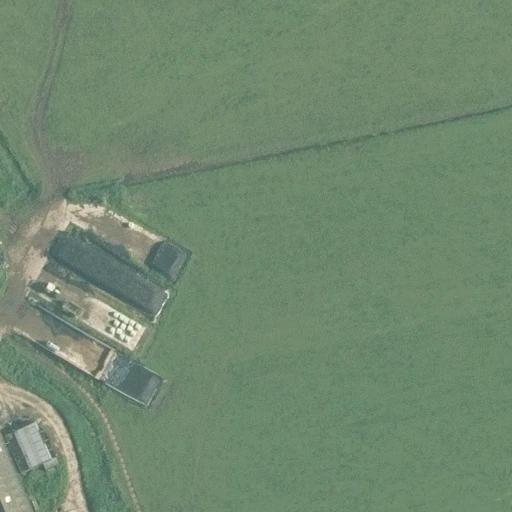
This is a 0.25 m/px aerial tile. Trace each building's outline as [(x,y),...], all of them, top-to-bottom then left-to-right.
[(276,176),(275,159),(219,164),(221,181),(276,176)] [(135,281),(129,300),(151,307),(157,289),(135,281)] [(116,314),(99,305),(89,323),(127,344),(142,317),(121,305),(116,314)] [(1,433),(16,471),(54,455),(38,418),(1,433)] [(0,511),(27,511),(0,444),(0,511)]
